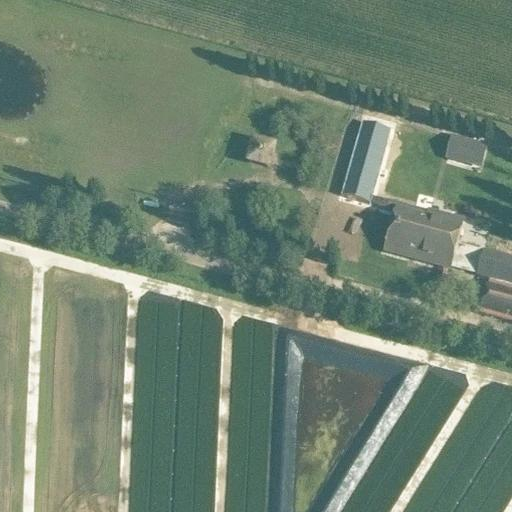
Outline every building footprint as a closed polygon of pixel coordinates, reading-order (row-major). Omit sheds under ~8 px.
[(345,199),(371,206),(388,141),(363,134),(345,199)] [(245,164),(270,172),(278,148),(253,140),(245,164)] [(470,143),(464,164),(481,169),(487,148),(470,143)] [(386,252),(418,261),(450,270),(464,220),(428,211),(426,221),(396,213),(386,252)] [(483,252),(476,276),(511,286),(511,259),(497,256),(483,252)] [(480,316),(511,324),(511,291),(489,285),(480,316)]
